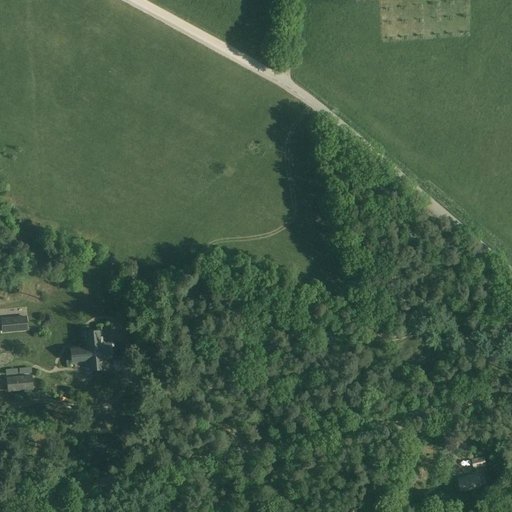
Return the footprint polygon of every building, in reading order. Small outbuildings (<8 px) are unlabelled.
[(26,317),(0,319),(1,333),(27,330),(26,317)] [(87,359),(90,362),(91,369),(101,368),(100,361),(103,358),(111,357),(110,347),(102,348),(99,345),(98,332),(87,333),(88,346),(86,349),(71,350),(72,361),(87,359)] [(8,391),(32,389),(31,376),(7,379),(8,391)] [(474,469),(487,467),(485,456),(472,459),(474,469)] [(479,475),(459,480),(462,491),(482,487),(479,475)]
